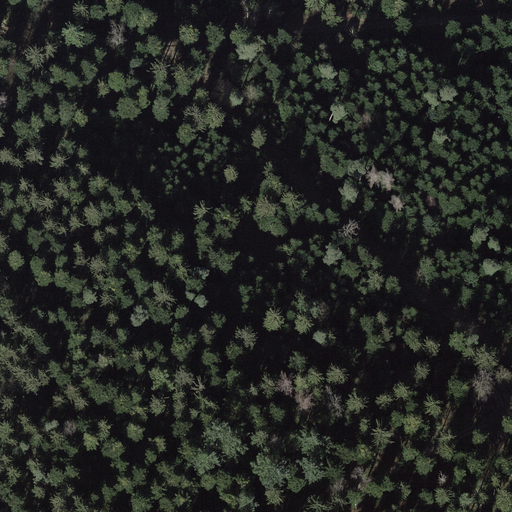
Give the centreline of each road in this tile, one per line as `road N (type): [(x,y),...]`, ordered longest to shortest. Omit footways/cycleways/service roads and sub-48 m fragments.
road 1 (track): [(511,17),(0,50)]
road 2 (track): [(142,42),(207,93),(406,287),(511,353)]
road 3 (track): [(299,511),(460,420),(511,404)]
